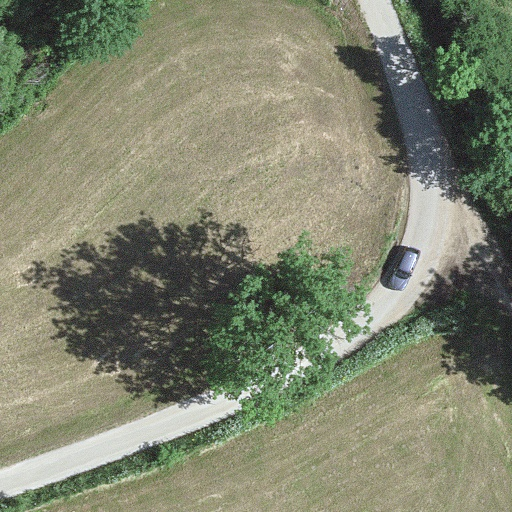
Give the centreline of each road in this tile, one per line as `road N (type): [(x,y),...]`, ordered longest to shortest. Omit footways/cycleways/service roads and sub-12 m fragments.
road 1 (unclassified): [(0,489),(306,367),(413,265),(432,169),(375,0)]
road 2 (track): [(432,169),(511,292)]
